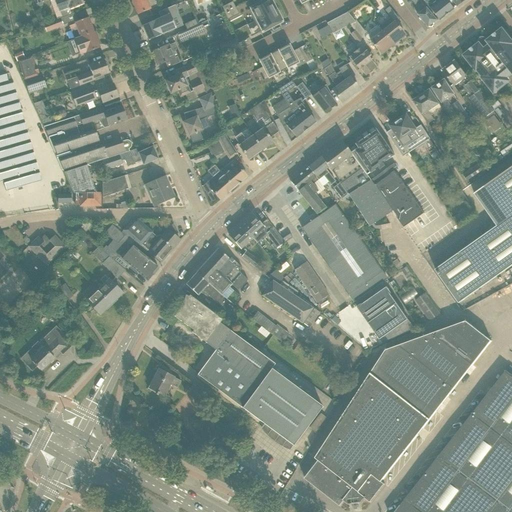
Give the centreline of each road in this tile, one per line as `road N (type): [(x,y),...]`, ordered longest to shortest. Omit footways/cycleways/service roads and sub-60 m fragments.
road 1 (residential): [(211,225),(432,49)]
road 2 (residential): [(76,435),(138,323),(211,225)]
road 3 (residential): [(200,212),(110,0)]
road 4 (unknown): [(369,511),(509,344)]
road 5 (residential): [(0,224),(33,216),(200,212)]
road 6 (secondary): [(214,511),(76,435)]
